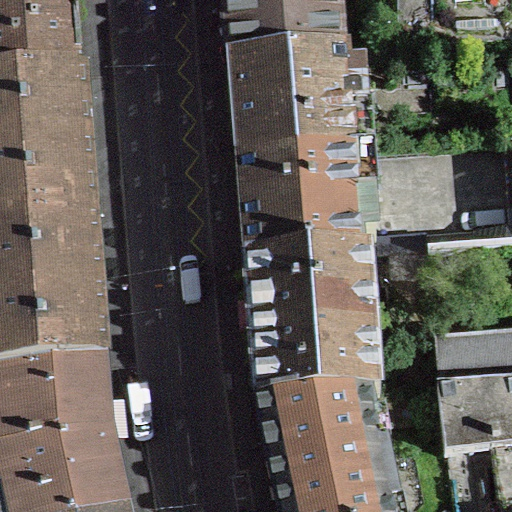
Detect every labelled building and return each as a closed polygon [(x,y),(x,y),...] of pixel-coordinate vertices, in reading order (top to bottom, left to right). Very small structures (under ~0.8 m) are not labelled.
[(76,10),(75,0),(0,0),(0,85),(82,80),(79,43),(78,27),(76,10)] [(225,0),(231,70),(327,63),(340,62),(340,59),(334,0),(225,0)] [(511,0),(399,0),(400,58),(511,50),(511,0)] [(231,70),(233,94),(239,170),(354,161),(351,119),(366,118),(363,74),(347,76),(346,62),(340,62),(327,63),(231,70)] [(0,231),(93,224),(82,80),(0,85),(0,231)] [(511,249),(511,151),(503,152),(511,247),(511,249)] [(354,161),(239,170),(242,202),(247,269),(362,261),(362,257),(361,246),(376,244),(372,201),(357,202),(354,161)] [(0,379),(104,368),(93,224),(0,231),(0,379)] [(362,261),(247,269),(249,302),(250,301),(250,303),(256,377),(255,377),(257,409),(368,401),(379,400),(368,260),(362,261)] [(511,338),(435,344),(439,395),(511,389),(511,338)] [(125,511),(110,443),(104,368),(0,379),(0,498),(5,498),(7,511),(125,511)] [(511,511),(511,389),(439,395),(447,458),(495,452),(502,511),(511,511)] [(368,401),(257,409),(260,424),(263,439),(262,439),(270,477),(271,477),(277,506),(375,485),(391,482),(384,451),(379,453),(368,401)] [(375,485),(277,506),(278,511),(396,511),(391,482),(375,485)]
